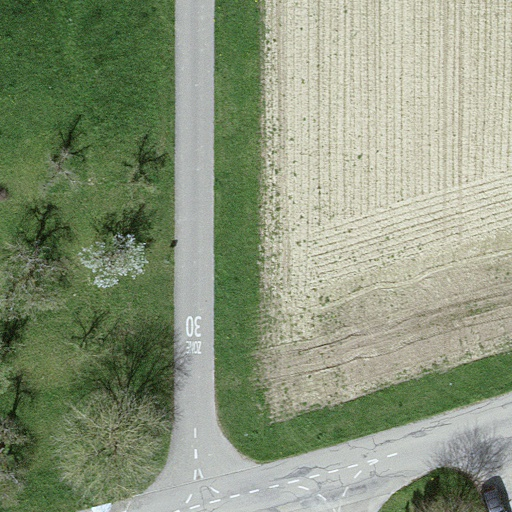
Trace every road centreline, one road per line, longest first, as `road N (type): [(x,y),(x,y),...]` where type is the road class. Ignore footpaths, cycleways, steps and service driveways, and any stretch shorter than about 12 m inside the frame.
road 1 (unclassified): [(194,0),(201,502)]
road 2 (unclassified): [(201,502),(322,477),(511,421)]
